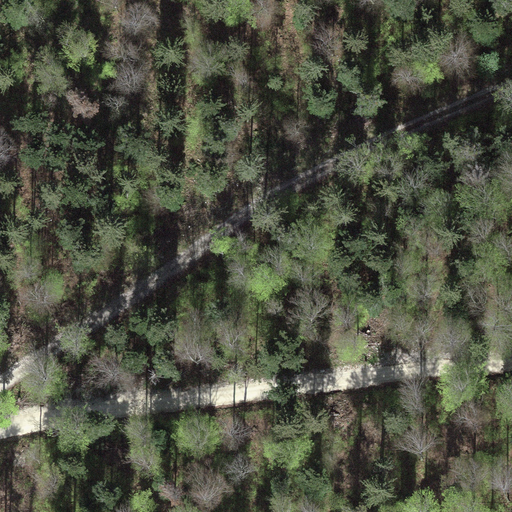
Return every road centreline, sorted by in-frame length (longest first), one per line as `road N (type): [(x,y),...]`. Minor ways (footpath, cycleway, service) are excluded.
road 1 (track): [(511,82),(272,192),(0,382)]
road 2 (track): [(0,428),(511,363)]
